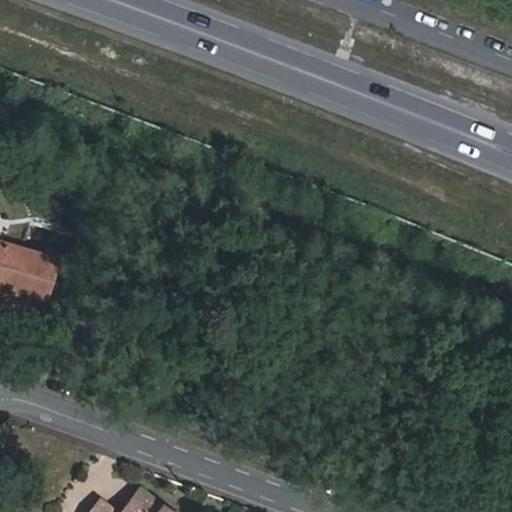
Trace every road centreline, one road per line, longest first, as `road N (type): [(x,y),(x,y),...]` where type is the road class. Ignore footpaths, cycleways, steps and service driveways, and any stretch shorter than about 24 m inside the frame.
road 1 (primary): [(134,0),(511,144)]
road 2 (residential): [(327,511),(0,393)]
road 3 (residential): [(360,0),(511,58)]
